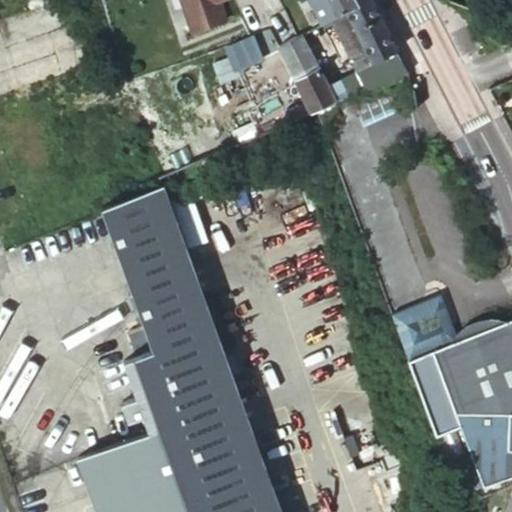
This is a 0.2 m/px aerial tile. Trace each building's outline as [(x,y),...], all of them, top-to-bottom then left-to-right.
[(187,0),(197,28),(230,17),(224,0),(187,0)] [(314,0),(299,8),(311,33),(335,21),(341,18),(375,0),(314,0)] [(377,0),(375,0),(341,18),(357,51),(370,45),(377,60),(401,48),(377,0)] [(311,33),(306,35),(326,75),(355,60),(335,21),(311,33)] [(316,111),(335,103),(340,101),(331,84),(326,75),(306,35),(284,46),(311,101),(316,111)] [(229,46),(239,71),(262,62),(253,37),(229,46)] [(411,72),(413,71),(401,48),(377,60),(383,71),(388,81),(411,72)] [(340,101),(360,93),(370,89),(361,69),(331,84),(340,101)] [(388,81),(383,71),(368,80),(373,88),(388,81)] [(360,93),(366,109),(413,89),(411,72),(388,81),(373,88),(370,89),(360,93)] [(340,101),(335,103),(341,120),(359,112),(366,109),(360,93),(340,101)] [(316,111),(311,101),(294,108),(298,119),(316,111)] [(83,456),(102,511),(284,511),(171,185),(109,206),(159,350),(130,360),(142,396),(127,402),(133,420),(149,416),(155,432),(83,456)] [(452,340),(434,348),(443,372),(469,448),(480,481),(511,473),(511,314),(507,317),(505,316),(491,316),(487,316),(483,317),(480,318),(477,320),(472,321),(476,330),(452,340)] [(454,338),(452,340),(476,330),(472,321),(471,322),(467,325),(463,328),(459,331),(455,335),(454,338)] [(480,481),(469,448),(465,449),(468,458),(463,458),(468,483),(480,481)]
